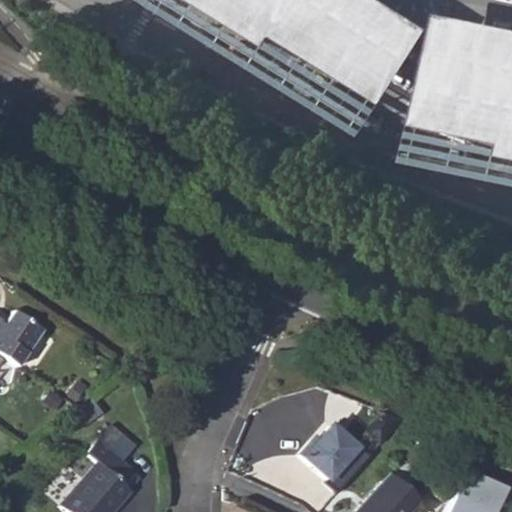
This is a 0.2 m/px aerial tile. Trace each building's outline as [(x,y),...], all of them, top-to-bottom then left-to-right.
[(0,352),(16,363),(40,326),(12,308),(4,323),(0,319),(0,316),(1,316),(0,315),(0,352)] [(324,424),(293,459),(321,484),(353,450),(324,424)] [(91,463),(77,480),(67,491),(55,506),(61,511),(106,511),(118,498),(118,497),(123,490),(118,485),(130,472),(109,453),(97,467),(91,463)] [(495,511),(504,488),(457,470),(442,511),(495,511)] [(345,511),(402,511),(413,500),(382,472),(345,511)] [(61,487),(67,491),(77,480),(72,475),(61,487)]
